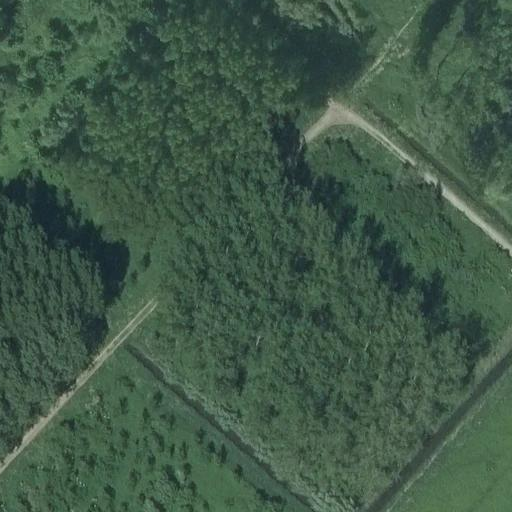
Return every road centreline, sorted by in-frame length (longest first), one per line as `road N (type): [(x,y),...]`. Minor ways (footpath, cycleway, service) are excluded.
road 1 (track): [(0,472),(338,109)]
road 2 (track): [(511,254),(338,109)]
road 3 (track): [(394,511),(511,384)]
